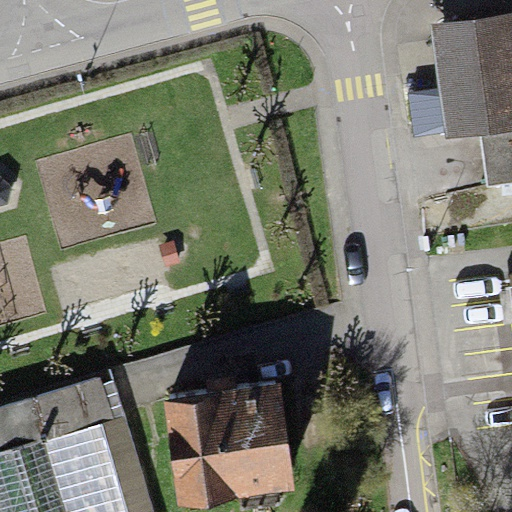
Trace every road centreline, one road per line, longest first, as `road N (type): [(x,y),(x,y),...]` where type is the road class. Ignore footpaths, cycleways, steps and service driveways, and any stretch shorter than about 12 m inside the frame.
road 1 (residential): [(338,0),(357,88),(413,511)]
road 2 (tertiary): [(47,48),(231,0)]
